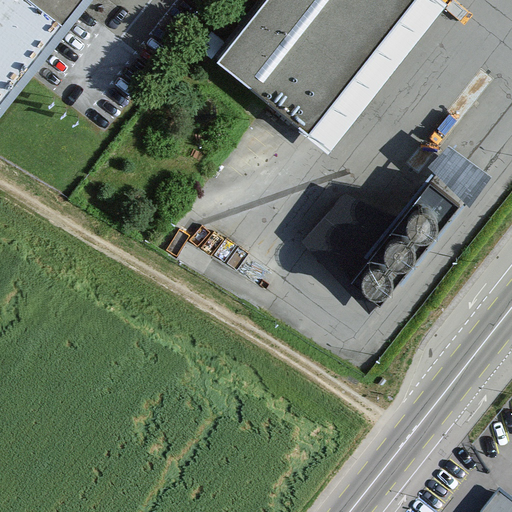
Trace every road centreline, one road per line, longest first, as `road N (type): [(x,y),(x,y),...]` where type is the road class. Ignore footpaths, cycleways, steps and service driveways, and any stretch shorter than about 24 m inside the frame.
road 1 (track): [(0,183),(408,435)]
road 2 (primary): [(350,511),(511,305)]
